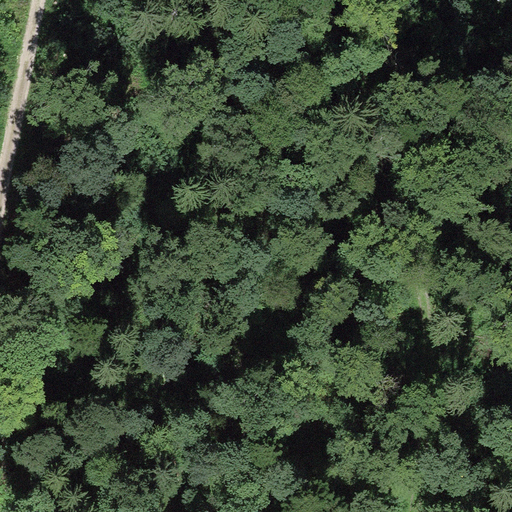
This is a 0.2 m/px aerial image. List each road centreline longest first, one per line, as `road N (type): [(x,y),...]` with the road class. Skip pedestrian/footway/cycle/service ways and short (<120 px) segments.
road 1 (track): [(421,511),(427,310),(339,0)]
road 2 (track): [(39,0),(0,152)]
